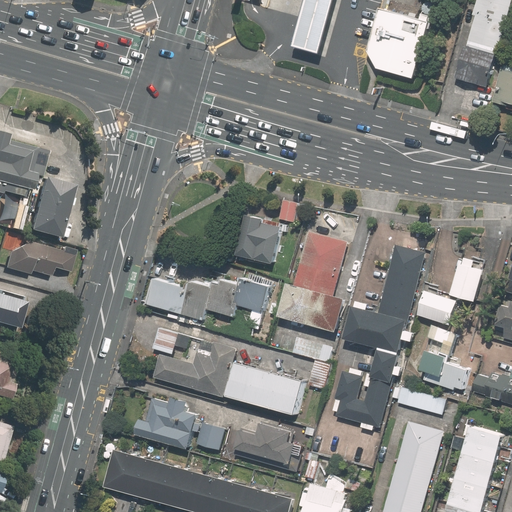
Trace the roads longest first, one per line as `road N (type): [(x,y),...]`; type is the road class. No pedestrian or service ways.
road 1 (primary): [(169,67),(502,164)]
road 2 (primary): [(137,181),(49,511)]
road 3 (primary): [(502,164),(399,169),(256,131)]
road 4 (primary): [(256,131),(137,181)]
road 5 (unknown): [(251,0),(278,44),(347,60)]
